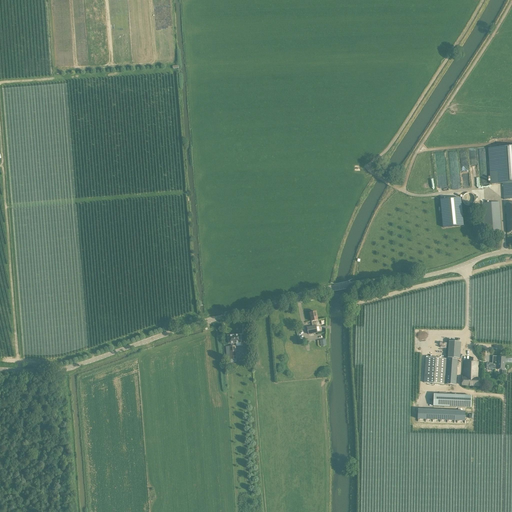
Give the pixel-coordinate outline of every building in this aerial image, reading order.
[(511,147),(489,149),(492,184),(503,184),(504,200),(511,199),(511,147)] [(474,200),(474,198),(474,197),(474,196),(473,195),(472,194),(471,193),(470,193),(469,192),(468,192),(467,192),(465,193),(464,194),(463,194),(463,195),(462,197),(462,198),(462,199),(462,200),(463,201),(463,202),(464,203),(465,204),(466,204),(468,205),(469,204),(470,204),(471,204),(472,203),(473,202),(474,201),(474,200)] [(463,226),(460,198),(441,200),(443,228),(463,226)] [(499,202),(483,203),(485,231),(501,230),(499,202)] [(314,321),(318,321),(316,312),(310,313),(313,327),(307,328),(308,335),(318,333),(316,326),(315,326),(314,321)] [(228,336),(229,344),(231,344),(231,347),(230,347),(231,360),(237,359),(236,347),(234,347),(234,344),(241,343),(240,335),(228,336)] [(462,359),(462,355),(463,342),(449,341),(447,358),(462,359)] [(487,366),(487,369),(489,369),(496,369),(496,370),(505,370),(506,357),(497,356),(493,356),(492,363),(489,363),(489,366),(487,366)] [(426,357),(424,382),(456,385),(457,360),(426,357)] [(462,377),(462,386),(479,387),(480,378),(478,378),(478,362),(464,361),(463,377),(462,377)] [(465,396),(435,394),(434,407),(464,408),(465,396)]
